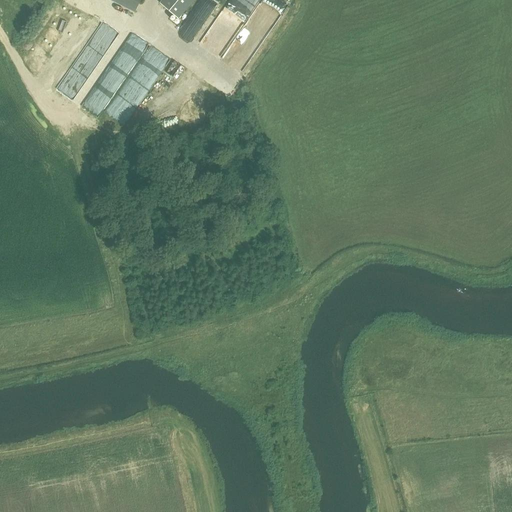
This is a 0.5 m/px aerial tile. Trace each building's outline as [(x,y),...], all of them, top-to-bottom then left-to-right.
[(114,0),(136,11),(141,0),(114,0)] [(193,0),(162,0),(160,4),(178,19),(193,0)] [(47,38),(62,44),(67,32),(52,26),(47,38)] [(69,68),(61,79),(79,91),(103,56),(96,51),(89,61),(74,51),(68,60),(76,65),(73,70),(69,68)] [(127,125),(155,86),(138,74),(108,117),(117,124),(120,120),(127,125)]
